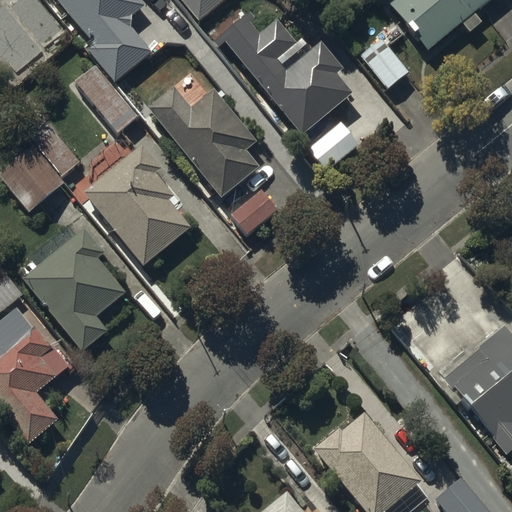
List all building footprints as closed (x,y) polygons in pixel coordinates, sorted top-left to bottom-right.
[(136,0),(55,0),(92,45),(86,50),(112,83),(151,52),(130,27),(131,16),(142,7),(136,0)] [(178,0),(196,22),(223,0),(178,0)] [(474,13),(489,0),(395,0),(387,7),(425,52),(459,24),(467,34),(482,22),(474,13)] [(300,135),(350,93),(334,74),(341,68),(319,43),(286,71),(276,60),(294,45),(273,20),(258,33),(249,23),(253,20),(247,14),(213,43),(218,48),(222,45),(300,135)] [(407,73),(379,39),(358,56),(385,90),(407,73)] [(94,65),(73,81),(116,135),(137,119),(94,65)] [(172,87),(146,108),(220,200),(258,169),(244,151),(255,142),(213,89),(189,109),(172,87)] [(140,147),(83,193),(142,266),(188,229),(170,207),(178,201),(154,172),(158,169),(140,147)] [(59,187),(26,150),(0,172),(0,182),(28,214),(59,187)] [(82,230),(22,279),(82,353),(107,333),(94,317),(124,293),(96,258),(101,254),(82,230)] [(0,267),(0,312),(20,296),(5,278),(7,276),(0,267)] [(437,281),(427,293),(458,319),(468,307),(437,281)] [(0,341),(3,345),(0,347),(0,413),(26,446),(58,421),(35,393),(67,367),(31,323),(26,327),(13,311),(0,320),(0,341)] [(511,338),(501,325),(474,347),(478,351),(442,379),(467,410),(469,408),(493,437),(490,439),(504,455),(511,448),(511,338)] [(336,429),(311,450),(363,511),(382,511),(418,483),(362,415),(340,433),(336,429)] [(487,511),(459,478),(433,500),(442,511),(487,511)] [(301,511),(285,492),(260,511),(301,511)]
